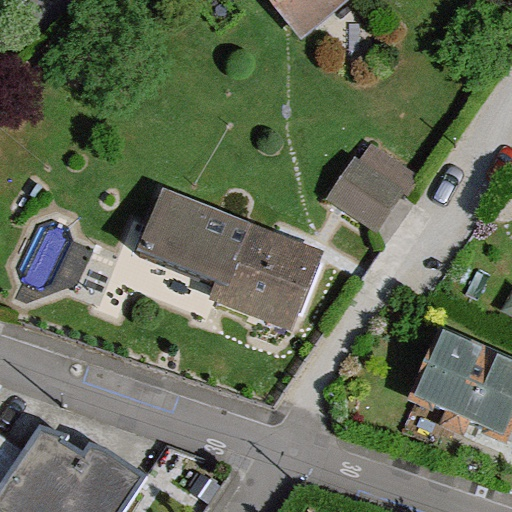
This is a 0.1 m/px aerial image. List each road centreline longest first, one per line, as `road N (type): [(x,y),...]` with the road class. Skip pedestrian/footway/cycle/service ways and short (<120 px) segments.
road 1 (residential): [(293,449),(0,355)]
road 2 (residential): [(477,511),(293,449)]
